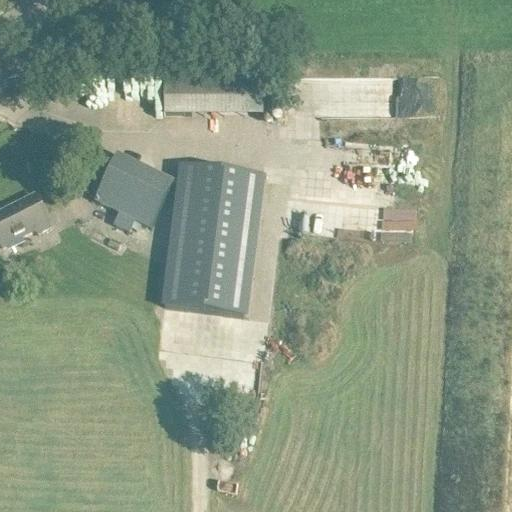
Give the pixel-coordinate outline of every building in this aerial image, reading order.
[(264,69),(165,68),(164,117),(264,118),(264,69)] [(433,108),(421,83),(411,88),(419,106),(415,108),(418,115),(433,108)] [(131,109),(130,122),(143,123),(145,88),(107,86),(106,115),(114,116),(115,108),(131,109)] [(119,158),(96,204),(119,216),(114,227),(114,228),(129,235),(129,234),(135,223),(142,227),(150,231),(150,230),(173,184),(119,158)] [(174,243),(166,311),(245,321),(263,179),(224,174),(184,169),(174,243)] [(0,215),(0,244),(3,250),(36,233),(38,236),(50,230),(49,227),(49,226),(35,198),(0,215)]
